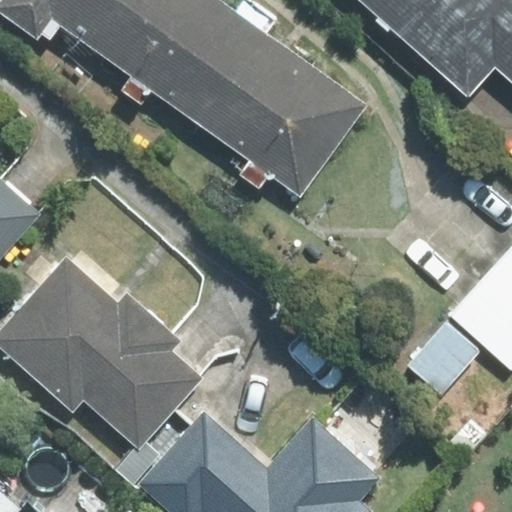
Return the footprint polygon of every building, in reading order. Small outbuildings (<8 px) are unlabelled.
[(248,0),(13,0),(299,197),(375,87),(248,0)] [(511,0),(371,0),(472,94),(509,55),(511,58),(511,0)] [(0,168),(0,270),(51,211),(0,168)] [(511,236),(449,307),(511,362),(511,236)] [(211,377),(64,246),(0,316),(0,349),(67,410),(83,392),(147,449),(211,377)] [(484,341),(454,313),(415,356),(445,383),(484,341)] [(211,400),(146,477),(188,511),(205,511),(210,507),(216,511),(400,511),(416,494),(325,419),(289,464),(211,400)] [(0,511),(88,511),(0,438),(0,511)]
